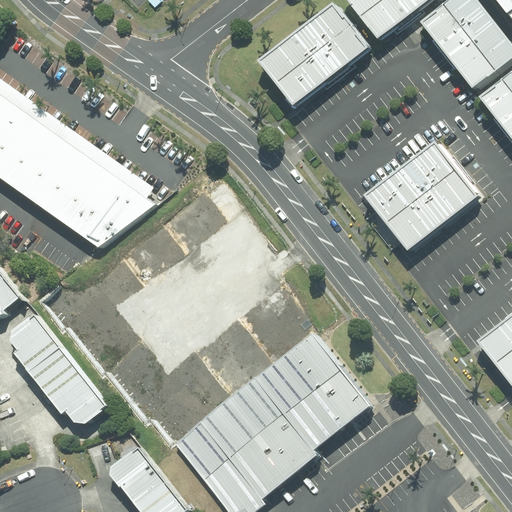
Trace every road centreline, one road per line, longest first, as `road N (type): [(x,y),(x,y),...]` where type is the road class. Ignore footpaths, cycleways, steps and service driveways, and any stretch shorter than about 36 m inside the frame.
road 1 (tertiary): [(155,73),(265,166),(511,481)]
road 2 (tertiary): [(50,0),(155,73)]
